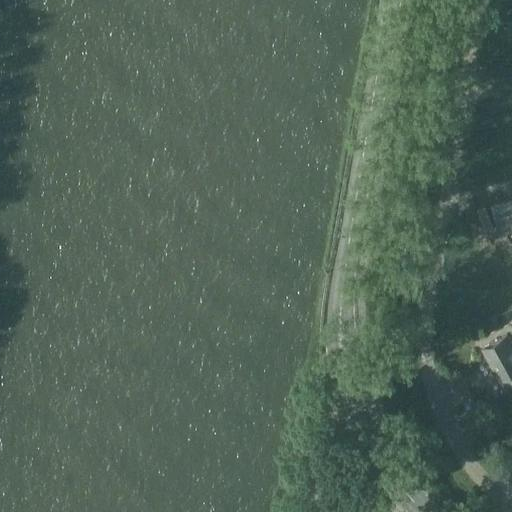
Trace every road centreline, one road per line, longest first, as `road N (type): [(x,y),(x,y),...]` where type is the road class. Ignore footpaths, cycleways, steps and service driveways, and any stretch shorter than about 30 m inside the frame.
road 1 (tertiary): [(419,511),(360,423),(340,348),(343,273),(389,0)]
road 2 (residential): [(427,367),(448,431),(502,511)]
